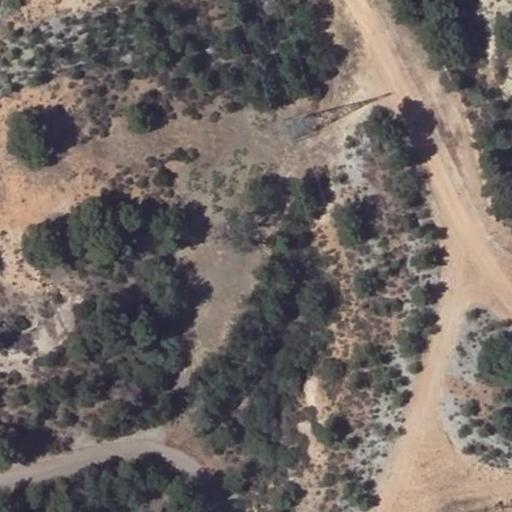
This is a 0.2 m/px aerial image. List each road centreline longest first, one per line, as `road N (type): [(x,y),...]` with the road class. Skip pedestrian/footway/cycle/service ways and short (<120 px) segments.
road 1 (track): [(353,0),(443,186),(456,251),(452,296),(384,511)]
road 2 (unclassified): [(0,479),(145,450),(193,472),(221,511)]
road 3 (track): [(511,301),(443,186)]
